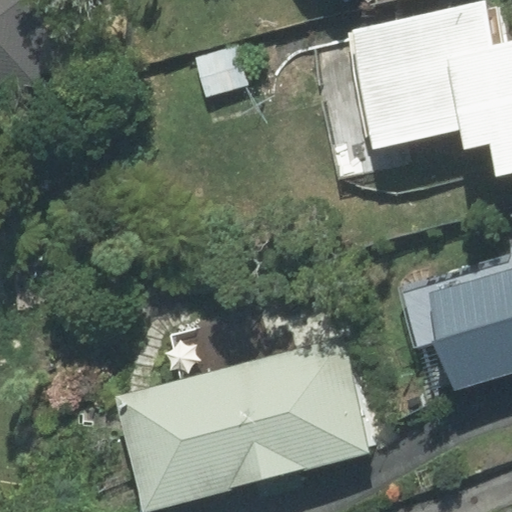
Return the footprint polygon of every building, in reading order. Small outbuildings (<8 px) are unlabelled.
[(17,76),(59,78),(62,0),(0,0),(0,95),(17,96),(17,76)] [(352,42),(319,49),(348,176),(408,162),(403,139),(461,126),(466,146),(492,141),(499,171),(511,168),(511,38),(509,39),(501,5),(486,8),(484,0),(350,31),(352,42)] [(323,80),(260,93),(287,217),(350,204),(323,80)] [(405,292),(436,395),(511,372),(511,259),(508,262),(405,292)] [(116,397),(145,509),(370,453),(341,340),(116,397)]
